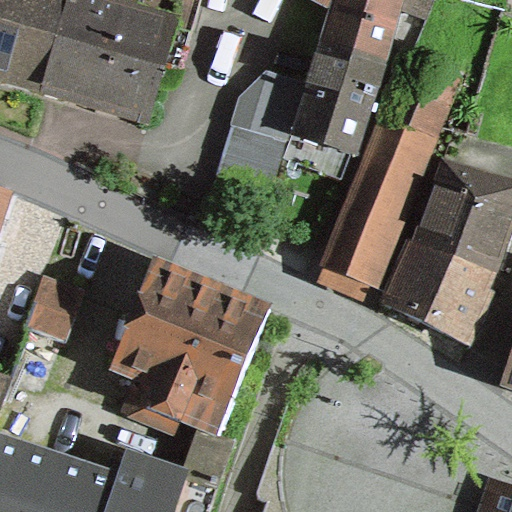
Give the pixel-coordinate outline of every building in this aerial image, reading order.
[(0,0),(0,77),(46,90),(72,0),(0,0)] [(118,7),(93,0),(72,0),(46,90),(150,120),(176,26),(177,24),(118,7)] [(120,0),(118,7),(177,24),(176,26),(191,31),(201,0),(120,0)] [(333,0),(325,46),(385,64),(399,9),(401,0),(333,0)] [(426,17),(432,0),(401,0),(399,9),(426,17)] [(356,155),(385,64),(325,46),(296,136),(356,155)] [(370,290),(454,79),(416,64),(400,104),(393,101),(325,272),(370,290)] [(251,129),(285,139),(302,85),(268,74),(251,129)] [(263,220),(287,140),(285,139),(251,129),(235,124),(211,204),(263,220)] [(511,204),(437,180),(427,218),(413,240),(491,274),(511,214),(511,204)] [(0,226),(11,196),(0,192),(0,226)] [(413,240),(385,304),(467,344),(491,274),(413,240)] [(272,311),(153,263),(111,366),(144,379),(129,415),(177,434),(182,422),(196,428),(220,437),(272,311)] [(29,332),(63,343),(83,288),(42,275),(23,327),(29,332)] [(209,511),(234,442),(220,437),(196,428),(172,495),(122,477),(119,485),(109,511),(209,511)] [(0,511),(36,511),(53,462),(0,444),(0,511)] [(109,511),(119,485),(53,462),(36,511),(109,511)] [(511,511),(511,490),(507,489),(498,511),(511,511)]
